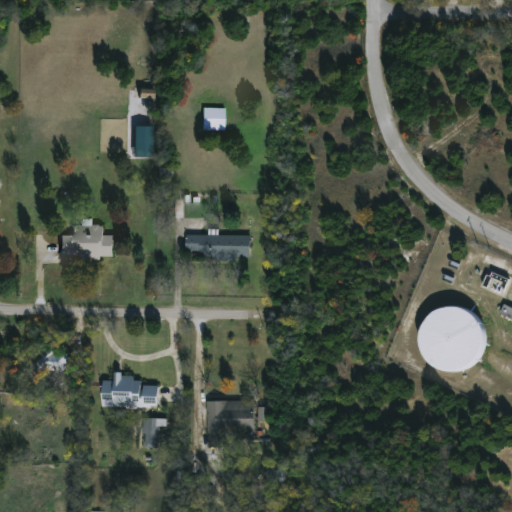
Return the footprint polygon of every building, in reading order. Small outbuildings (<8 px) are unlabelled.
[(139,97),(154,97),(154,89),(139,88),(139,97)] [(225,130),(203,130),(203,107),(225,107),(225,130)] [(133,156),(152,157),(153,126),(134,126),(133,156)] [(59,256),(59,234),(71,234),(71,224),(101,225),(101,234),(111,234),(111,256),(59,256)] [(184,233),(248,234),(248,256),(184,255),(184,233)] [(504,298),(481,288),(488,271),(511,280),(504,298)] [(467,307),(476,313),(482,321),(486,330),(486,340),(484,350),(478,359),(469,366),(458,369),(447,368),(437,364),(428,357),(423,347),(421,335),(424,324),(430,315),(438,308),(447,305),(458,304),(467,307)] [(511,320),(500,314),(504,306),(511,310),(511,320)] [(48,352),(65,352),(65,372),(47,371),(48,352)] [(101,406),(102,374),(112,375),(112,371),(120,371),(120,375),(133,375),(137,375),(141,375),(141,381),(156,382),(155,407),(101,406)] [(205,401),(252,399),(253,431),(227,432),(227,445),(207,445),(205,401)] [(258,421),(268,422),(269,408),(258,407),(258,421)] [(143,417),(157,418),(165,418),(165,426),(157,426),(156,447),(142,446),(143,417)]
